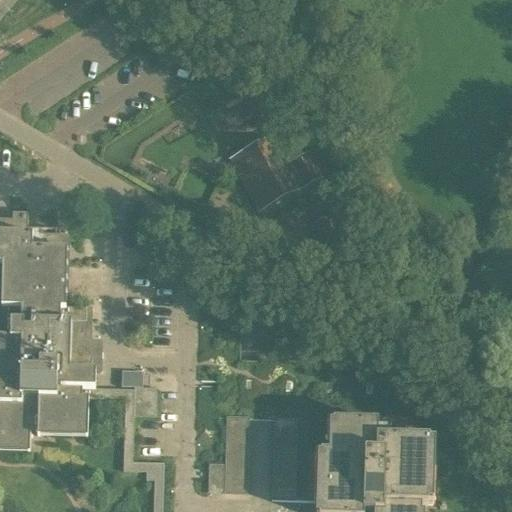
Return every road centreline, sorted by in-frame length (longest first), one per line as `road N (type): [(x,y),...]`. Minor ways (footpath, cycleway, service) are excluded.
road 1 (residential): [(197,505),(195,247),(186,225),(0,114)]
road 2 (unknown): [(120,185),(116,304),(123,331),(150,346),(196,349)]
